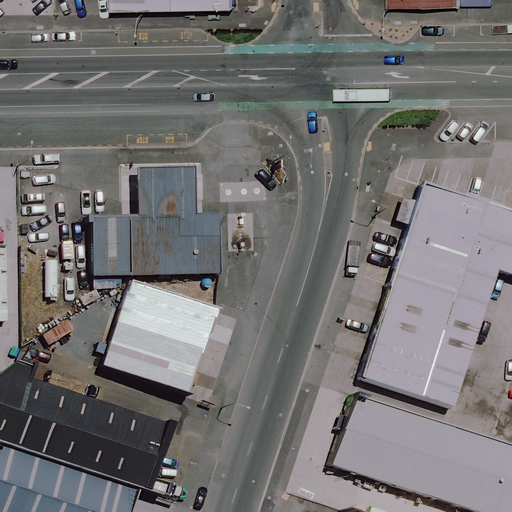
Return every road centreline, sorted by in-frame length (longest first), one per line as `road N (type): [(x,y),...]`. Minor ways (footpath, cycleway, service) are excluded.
road 1 (tertiary): [(323,77),(323,227),(230,511)]
road 2 (secondary): [(323,77),(294,84),(0,82)]
road 3 (secondary): [(511,72),(355,68),(323,77)]
